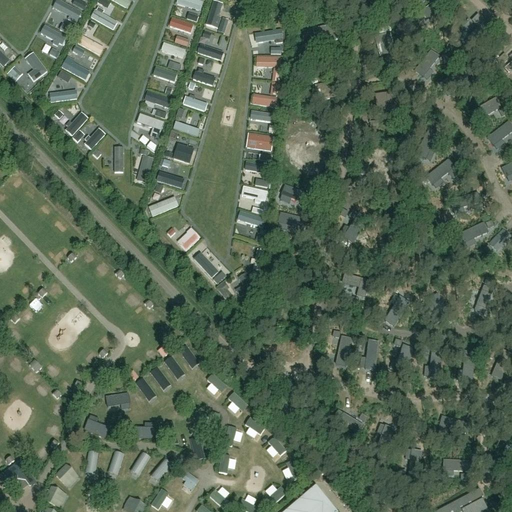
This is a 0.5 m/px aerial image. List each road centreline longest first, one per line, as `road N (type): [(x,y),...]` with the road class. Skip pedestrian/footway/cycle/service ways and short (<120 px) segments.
road 1 (unclassified): [(381,511),(0,117)]
road 2 (unknown): [(358,0),(354,81),(307,378)]
road 3 (unknown): [(239,0),(185,200),(190,218),(232,266)]
road 4 (unknown): [(511,386),(307,378)]
